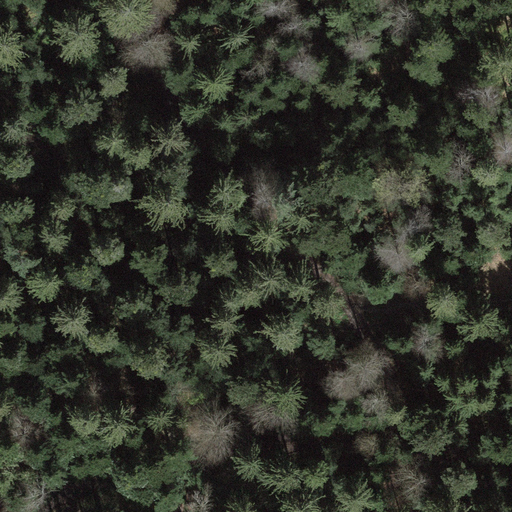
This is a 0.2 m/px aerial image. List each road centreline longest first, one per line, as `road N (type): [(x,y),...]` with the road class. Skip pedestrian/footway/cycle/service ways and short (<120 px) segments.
road 1 (track): [(466,511),(412,374),(331,271),(194,147),(96,22),(68,0)]
road 2 (track): [(360,310),(511,304)]
